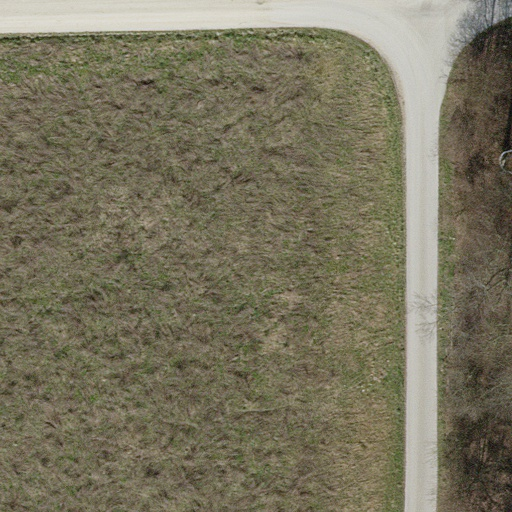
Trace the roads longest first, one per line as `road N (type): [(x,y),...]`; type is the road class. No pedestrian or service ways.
road 1 (track): [(426,511),(429,49),(440,8)]
road 2 (track): [(0,13),(440,8)]
